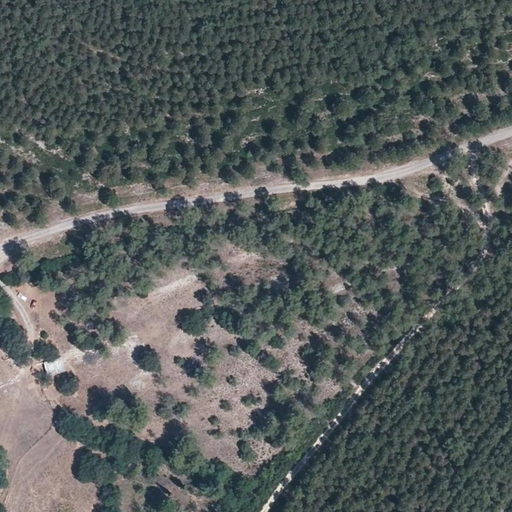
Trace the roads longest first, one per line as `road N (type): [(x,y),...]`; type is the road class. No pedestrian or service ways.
road 1 (unclassified): [(0,246),(97,217),(396,175),(511,131)]
road 2 (track): [(264,511),(487,247),(487,214),(468,147)]
